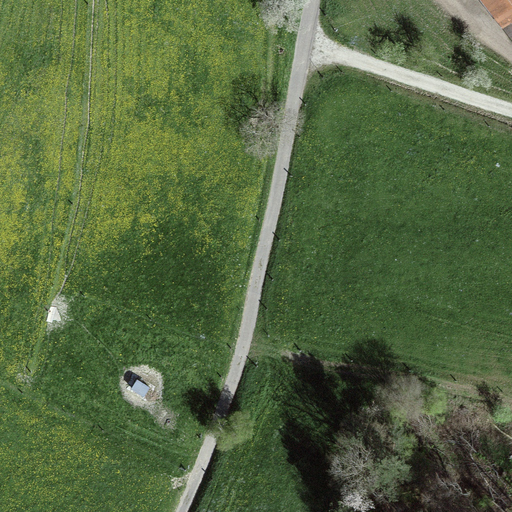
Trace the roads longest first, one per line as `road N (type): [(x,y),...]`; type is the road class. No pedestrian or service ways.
road 1 (unclassified): [(313,0),(237,365),(181,511)]
road 2 (track): [(511,110),(303,45)]
